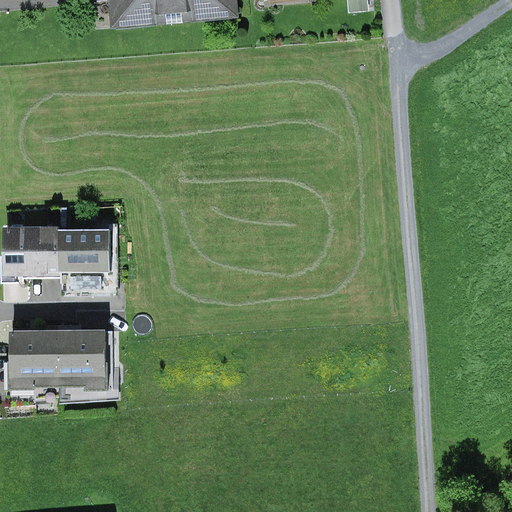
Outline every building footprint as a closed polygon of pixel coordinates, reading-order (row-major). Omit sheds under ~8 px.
[(235,0),(116,0),(119,23),(237,12),(235,0)] [(60,227),(5,228),(6,276),(60,275),(60,232),(60,227)] [(110,231),(60,232),(60,275),(60,278),(111,277),(110,231)] [(112,330),(61,332),(62,383),(114,381),(112,330)] [(61,332),(12,333),(13,385),(62,383),(61,332)]
